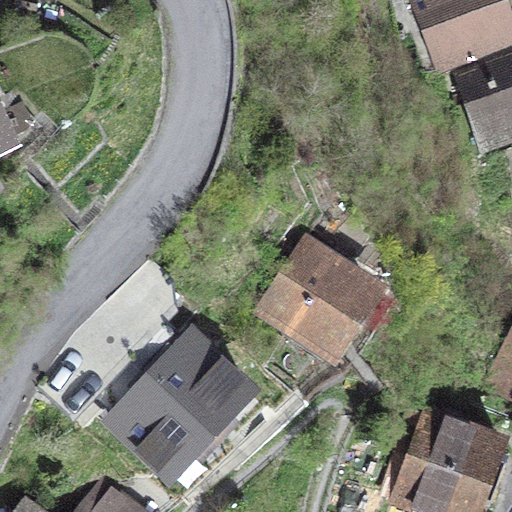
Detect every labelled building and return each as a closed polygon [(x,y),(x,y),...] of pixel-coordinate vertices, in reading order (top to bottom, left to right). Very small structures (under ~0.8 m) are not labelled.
[(401,0),(411,0),(438,72),(511,45),(511,38),(498,0),(398,0),(399,1),(401,0)] [(511,148),(511,52),(457,76),(492,157),(511,148)] [(0,192),(2,190),(0,186),(0,152),(10,148),(0,126),(0,192)] [(312,252),(271,314),(329,353),(371,291),(312,252)] [(511,326),(484,384),(511,397),(511,326)] [(118,427),(168,475),(246,394),(195,345),(157,385),(151,380),(133,398),(140,404),(118,427)] [(393,501),(421,511),(474,511),(478,504),(497,453),(501,443),(426,415),(393,501)] [(478,504),(489,508),(508,457),(497,453),(478,504)] [(142,511),(102,481),(78,511),(25,511),(22,509),(19,511),(142,511)]
